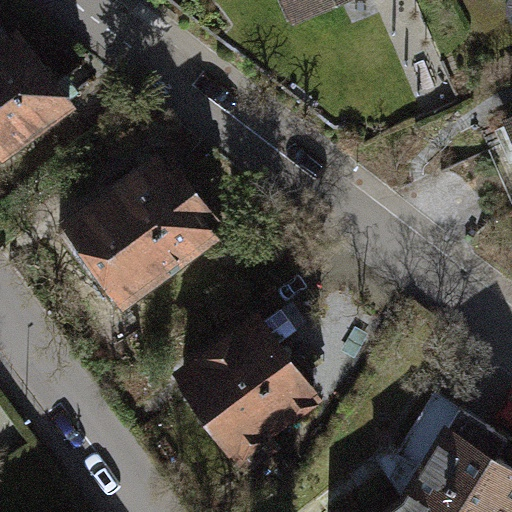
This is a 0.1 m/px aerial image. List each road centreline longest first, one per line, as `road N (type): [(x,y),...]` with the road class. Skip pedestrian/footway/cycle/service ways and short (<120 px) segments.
road 1 (residential): [(71,0),(511,343)]
road 2 (residential): [(0,302),(152,511)]
